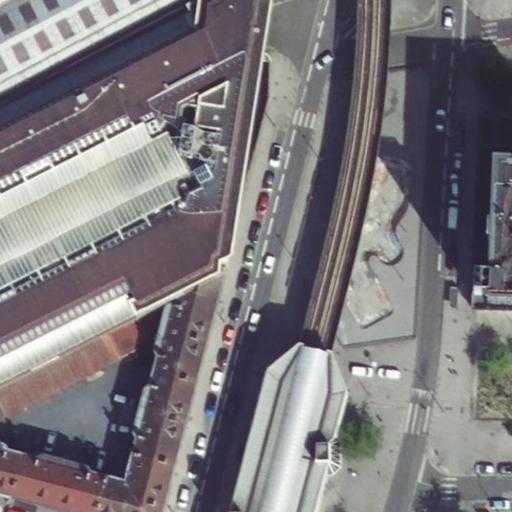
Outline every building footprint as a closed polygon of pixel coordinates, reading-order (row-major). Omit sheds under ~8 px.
[(0,390),(111,334),(174,301),(224,276),(219,274),(214,270),(212,264),(224,263),(250,91),(263,0),(201,0),(192,5),(0,107),(0,390)] [(0,0),(0,107),(192,5),(189,0),(0,0)] [(511,119),(479,118),(478,147),(511,148),(511,119)] [(511,165),(476,164),(475,212),(473,275),(472,310),(511,311),(511,165)] [(157,374),(197,384),(207,343),(224,276),(174,301),(174,308),(170,308),(166,311),(155,353),(157,358),(160,358),(157,374)] [(0,406),(5,418),(123,359),(111,334),(0,390),(0,406)] [(294,371),(274,372),(254,459),(245,458),(239,484),(239,511),(315,511),(320,491),(319,461),(328,460),(329,440),(322,439),(324,406),(320,378),(294,371)] [(135,457),(176,468),(185,431),(197,384),(157,374),(153,390),(150,389),(144,393),(134,434),(136,440),(139,441),(135,457)] [(0,495),(14,499),(26,459),(8,455),(9,450),(4,447),(0,445),(0,495)] [(51,509),(62,511),(99,511),(108,480),(91,475),(91,473),(84,467),(47,457),(39,459),(38,462),(26,459),(14,499),(51,509)] [(120,511),(164,511),(167,503),(176,468),(135,457),(127,485),(120,511)] [(120,511),(127,485),(108,480),(99,511),(120,511)]
